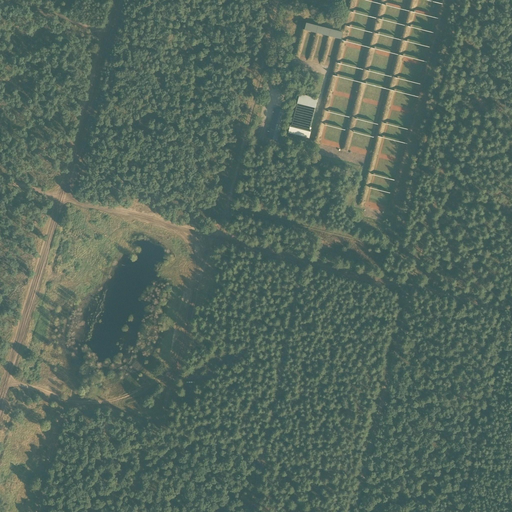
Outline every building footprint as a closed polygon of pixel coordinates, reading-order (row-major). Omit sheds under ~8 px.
[(388,1),(387,5),(403,10),(404,6),(388,1)] [(416,8),(415,13),(434,18),(435,13),(416,8)] [(338,39),(340,32),(304,23),(302,30),(338,39)] [(406,60),(422,64),(423,62),(425,62),(426,58),(407,54),(406,60)] [(290,125),(288,133),(309,138),(311,131),(310,129),(318,99),(300,94),(292,125),(290,125)] [(277,141),(285,111),(276,108),(268,139),(277,141)] [(324,128),(320,144),(340,148),(341,142),(338,142),(340,134),(338,133),(339,129),(324,126),(323,128),(324,128)]
